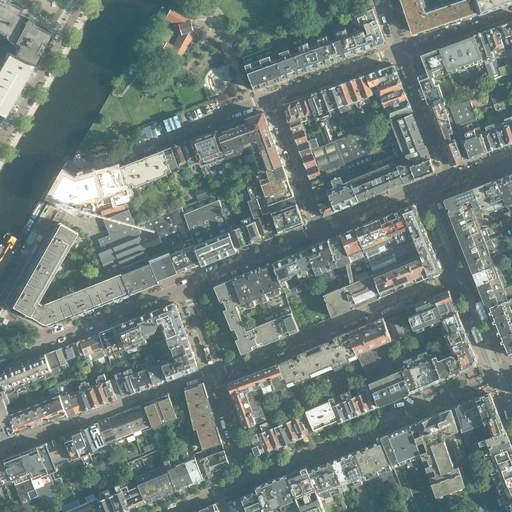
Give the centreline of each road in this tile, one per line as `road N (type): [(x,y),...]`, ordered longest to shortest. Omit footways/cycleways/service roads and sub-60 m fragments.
road 1 (residential): [(501,377),(249,479)]
road 2 (residential): [(213,374),(459,276)]
road 3 (residential): [(0,452),(213,374)]
road 4 (residential): [(82,168),(270,100)]
road 5 (residential): [(0,361),(182,285)]
road 6 (residential): [(5,136),(82,0)]
road 7 (residential): [(182,285),(318,231)]
road 8 (residential): [(270,100),(402,53)]
road 9 (residential): [(318,231),(270,100)]
road 10 (residential): [(318,231),(447,183)]
road 11 (residential): [(402,53),(447,183)]
